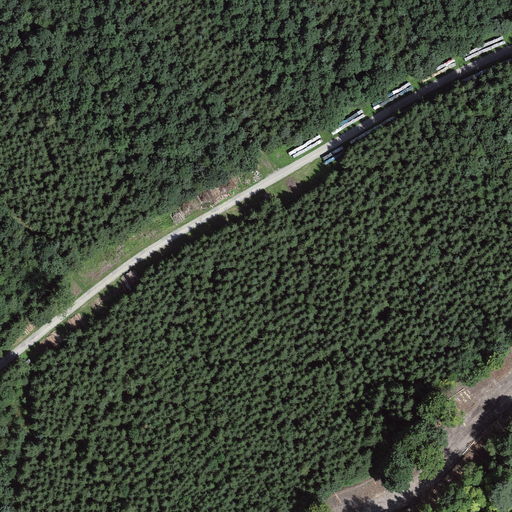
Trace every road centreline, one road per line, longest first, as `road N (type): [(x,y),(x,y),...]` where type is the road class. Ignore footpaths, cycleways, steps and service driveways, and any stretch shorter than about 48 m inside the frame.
road 1 (track): [(0,371),(155,250),(439,83),(511,50)]
road 2 (track): [(372,511),(419,483),(511,395)]
